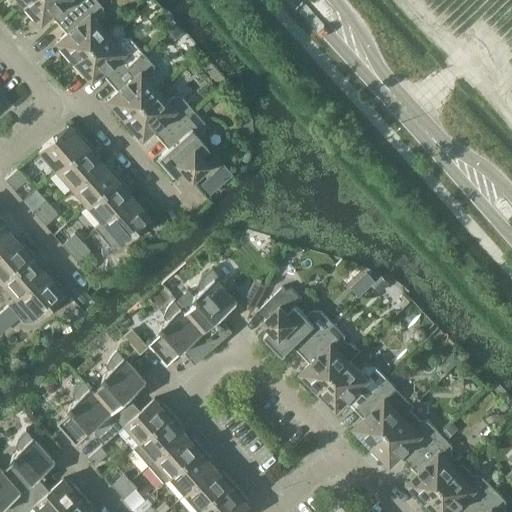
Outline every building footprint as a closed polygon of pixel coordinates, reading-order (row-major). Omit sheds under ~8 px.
[(50,14),(58,23),(84,0),(25,0),(22,3),(39,23),(50,14)] [(55,41),(73,61),(106,32),(96,20),(102,15),(102,7),(96,0),(84,0),(58,23),(66,32),(55,41)] [(100,72),(108,81),(142,52),(130,39),(122,38),(116,43),(106,32),(73,61),(90,81),(100,72)] [(106,99),(123,119),(156,90),(146,78),(152,73),(153,64),(142,52),(108,81),(116,90),(106,99)] [(151,129),(159,138),(192,109),(181,97),(173,96),(166,101),(156,90),(123,119),(141,138),(151,129)] [(192,109),(159,138),(167,148),(157,157),(175,177),(183,170),(190,178),(207,163),(200,155),(208,148),(197,136),(203,131),(204,122),(192,109)] [(38,149),(56,170),(88,142),(74,126),(56,141),(52,136),(38,149)] [(56,170),(71,187),(100,162),(94,154),(97,152),(88,142),(56,170)] [(71,187),(86,204),(118,176),(110,167),(107,169),(100,162),(71,187)] [(17,168),(4,179),(13,189),(26,178),(17,168)] [(86,204),(100,220),(130,196),(124,189),(127,186),(118,176),(86,204)] [(130,196),(100,220),(93,227),(101,236),(109,245),(113,245),(116,245),(120,244),(123,243),(126,241),(129,239),(132,237),(135,234),(133,231),(149,217),(130,196)] [(31,209),(38,217),(50,206),(44,198),(31,209)] [(50,206),(38,217),(44,224),(57,213),(50,206)] [(0,219),(0,249),(14,238),(7,230),(10,228),(2,218),(0,219)] [(61,243),(69,252),(82,241),(74,232),(61,243)] [(0,249),(0,280),(32,252),(23,243),(20,245),(14,238),(0,249)] [(82,241),(69,252),(77,261),(89,250),(82,241)] [(0,280),(14,296),(44,272),(37,265),(40,262),(32,252),(0,280)] [(188,289),(175,301),(178,304),(178,303),(214,347),(232,331),(220,317),(237,303),(222,285),(225,283),(212,266),(207,271),(204,273),(202,276),(200,279),(199,283),(198,286),(201,290),(194,296),(191,292),(188,289)] [(14,296),(6,303),(14,312),(15,312),(22,321),(26,321),(30,321),(33,320),(37,319),(40,317),(43,315),(46,313),(49,310),(46,307),(62,293),(44,272),(14,296)] [(242,304),(254,310),(267,285),(255,279),(242,304)] [(301,354),(333,323),(321,311),(312,311),(307,316),(296,305),(302,299),(291,288),(287,291),(282,286),(259,309),(267,317),(264,320),(271,328),(264,335),(283,355),(293,345),(301,354)] [(214,347),(178,303),(178,304),(174,299),(173,301),(170,303),(168,306),(166,309),(165,313),(164,316),(167,319),(160,325),(164,330),(149,343),(167,364),(183,350),(195,364),(214,347)] [(349,360),(360,350),(352,342),(344,342),(345,335),(333,323),(301,354),(310,362),(300,372),(318,391),(349,360)] [(107,380),(94,391),(123,426),(141,411),(140,410),(129,397),(146,383),(117,349),(115,351),(116,351),(113,353),(111,356),(109,359),(108,363),(107,366),(110,370),(103,376),(107,380)] [(346,400),(355,409),(386,378),(374,366),(366,366),(360,371),(349,360),(318,391),(336,410),(346,400)] [(409,409),(408,409),(413,404),(398,390),(386,378),(355,409),(363,417),(353,427),(372,446),(403,415),(409,409)] [(104,444),(119,431),(123,426),(94,391),(83,379),(81,381),(82,381),(79,383),(77,386),(75,389),(74,393),(73,396),(76,399),(69,405),(73,410),(58,423),(76,444),(92,430),(104,444)] [(119,431),(134,448),(173,413),(165,404),(162,406),(154,398),(140,410),(141,411),(123,426),(119,431)] [(409,463),(440,433),(428,421),(420,421),(409,409),(403,415),(372,446),(390,465),(400,455),(409,463)] [(173,413),(134,448),(149,465),(185,433),(179,426),(182,423),(173,413)] [(15,460),(3,471),(32,506),(50,490),(38,477),(55,462),(26,429),(24,431),(22,433),(20,436),(18,439),(16,443),(16,446),(19,450),(12,456),(15,460)] [(185,433),(149,465),(164,482),(171,476),(203,448),(195,438),(192,440),(185,433)] [(407,482),(425,501),(457,470),(446,459),(452,453),(452,445),(440,433),(409,463),(417,472),(407,482)] [(88,457),(95,465),(107,454),(100,446),(88,457)] [(171,476),(186,493),(215,467),(209,460),(212,457),(203,448),(171,476)] [(468,511),(494,488),(482,476),(473,475),(463,464),(457,470),(425,501),(436,511),(451,511),(454,510),(455,511),(468,511)] [(186,493),(202,510),(233,482),(225,472),(222,475),(215,467),(186,493)] [(2,511),(25,511),(27,511),(32,506),(3,471),(0,468),(0,510),(1,510),(2,511)] [(112,484),(118,492),(131,481),(124,473),(112,484)] [(60,511),(82,493),(74,484),(71,486),(63,478),(50,490),(32,506),(27,511),(28,511),(60,511)] [(131,481),(118,492),(125,499),(137,488),(131,481)] [(233,482),(202,510),(203,511),(231,511),(248,498),(233,482)] [(501,511),(505,508),(505,500),(494,488),(468,511),(501,511)] [(60,511),(93,511),(88,506),(91,503),(82,493),(60,511)]
